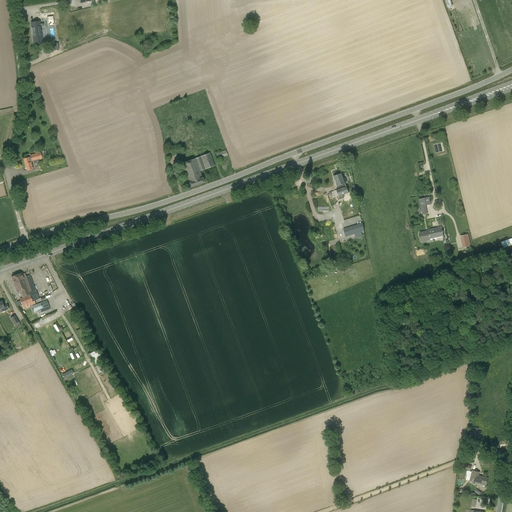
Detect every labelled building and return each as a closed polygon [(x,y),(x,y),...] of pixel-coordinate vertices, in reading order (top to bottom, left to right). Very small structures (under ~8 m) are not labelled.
[(44,25),(40,25),(40,22),(31,23),(33,40),(42,39),(41,30),(42,30),(42,28),(44,28),(44,25)] [(30,157),(29,157),(24,159),(27,171),(33,169),(31,163),(32,161),(34,161),(34,163),(35,164),(39,163),(38,160),(42,159),(40,152),(39,153),(38,150),(35,151),(36,154),(30,155),(30,157)] [(218,159),(228,155),(226,150),(218,153),(218,152),(216,153),(216,154),(218,159)] [(195,159),(182,164),(186,175),(199,170),(199,172),(215,166),(210,153),(195,159)] [(181,165),(178,155),(169,158),(172,168),(181,165)] [(202,178),(199,172),(199,170),(186,175),(189,183),(188,183),(190,188),(204,182),(202,178)] [(346,186),(345,183),(346,183),(345,178),(344,179),(342,174),(334,177),(337,186),(338,189),(336,190),(339,197),(340,199),(344,198),(343,195),(349,193),(346,186)] [(427,214),(426,205),(431,204),(429,197),(418,199),(422,215),(427,214)] [(362,222),(357,224),(352,210),(356,208),(353,199),(339,204),(345,223),(341,224),(346,237),(364,231),(362,222)] [(427,230),(427,231),(419,232),(421,242),(430,240),(429,239),(443,236),(441,228),(435,229),(427,230)] [(511,241),(511,240),(501,243),(501,244),(503,250),(511,246),(511,241)] [(33,286),(29,287),(24,273),(22,274),(22,273),(11,277),(17,293),(21,291),(23,297),(19,298),(20,301),(17,302),(19,306),(22,305),(23,310),(28,308),(32,306),(31,306),(36,304),(35,301),(38,299),(33,286)] [(7,305),(4,306),(2,301),(0,302),(0,309),(1,312),(9,309),(7,305)] [(34,312),(48,307),(46,301),(32,306),(34,312)] [(10,318),(14,325),(15,324),(16,326),(20,324),(15,315),(10,318)] [(45,324),(52,321),(49,315),(42,319),(45,324)] [(89,353),(93,360),(98,358),(94,350),(89,353)] [(65,382),(75,377),(71,369),(61,374),(65,382)] [(478,428),(475,428),(475,431),(470,431),(469,438),(477,439),(478,428)] [(488,478),(478,476),(478,472),(472,471),(470,481),(486,485),(488,478)]
